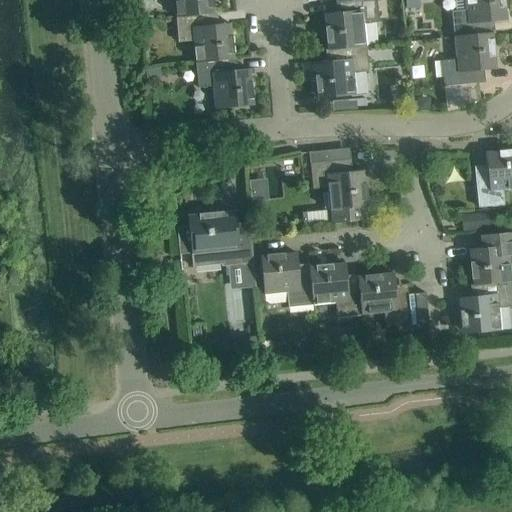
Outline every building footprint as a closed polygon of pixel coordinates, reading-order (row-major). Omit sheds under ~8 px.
[(173,0),(176,17),(210,13),(209,0),(173,0)] [(331,49),(365,46),(363,24),(379,22),(376,0),(341,0),(343,12),(324,14),(326,33),(330,32),(331,49)] [(403,0),(404,11),(419,10),(418,0),(403,0)] [(500,0),(466,0),(468,11),(452,12),(454,37),(488,34),(487,22),(506,20),(504,2),(500,2),(500,0)] [(210,13),(176,17),(178,42),(193,41),(195,63),(230,59),(228,42),(232,42),(230,23),(212,25),(210,13)] [(488,34),(454,37),(457,59),(441,61),(444,87),(478,83),(477,71),(496,69),(494,50),(490,51),(488,34)] [(365,46),(331,49),(332,61),(313,63),(315,81),(319,81),(321,98),(355,95),(353,72),(368,71),(365,46)] [(231,71),(230,59),(195,63),(198,88),(213,86),(215,109),(249,106),(248,88),(252,88),(250,69),(231,71)] [(142,72),(143,82),(159,80),(158,71),(142,72)] [(423,99),(418,100),(418,111),(429,110),(429,104),(423,99)] [(355,100),(330,102),(331,112),(356,110),(355,100)] [(308,152),(312,189),(327,188),(331,224),(350,222),(349,209),(364,207),(362,190),(366,189),(364,171),(345,173),(343,149),(308,152)] [(511,189),(511,154),(504,155),(504,151),(485,153),(487,171),(475,173),(478,207),(505,205),(503,190),(511,189)] [(253,196),(270,194),(268,178),(251,180),(253,196)] [(190,244),(191,254),(193,266),(222,264),(222,266),(253,263),(249,229),(237,231),(235,211),(205,214),(205,218),(188,220),(188,226),(176,228),(179,256),(181,256),(180,245),(190,244)] [(459,217),(461,234),(477,233),(476,216),(459,217)] [(474,267),(476,285),(510,282),(511,281),(511,232),(486,235),(487,247),(469,249),(470,268),(474,267)] [(312,305),(309,271),(298,272),(296,253),(277,254),(278,258),(260,260),(264,294),(287,292),(288,308),(312,305)] [(327,269),(309,271),(312,305),(335,303),(337,318),(361,316),(358,281),(347,282),(345,263),(326,265),(327,269)] [(375,279),(358,281),(361,316),(383,313),(385,328),(411,325),(407,290),(395,292),(393,273),(375,275),(375,279)] [(511,297),(510,282),(476,285),(477,296),(458,298),(460,316),(464,316),(466,333),(500,330),(498,307),(511,306),(511,297)] [(351,350),(363,349),(362,337),(356,338),(350,344),(351,350)] [(228,344),(229,358),(257,355),(255,341),(228,344)]
